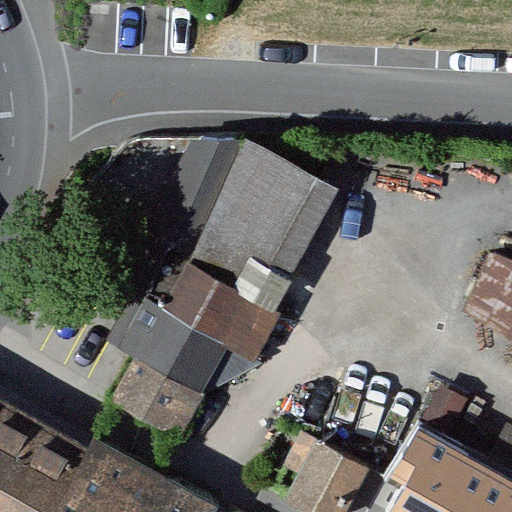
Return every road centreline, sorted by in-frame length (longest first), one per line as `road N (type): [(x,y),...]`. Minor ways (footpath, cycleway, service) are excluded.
road 1 (residential): [(13,91),(313,95),(511,112)]
road 2 (secondary): [(0,228),(17,157),(13,91)]
